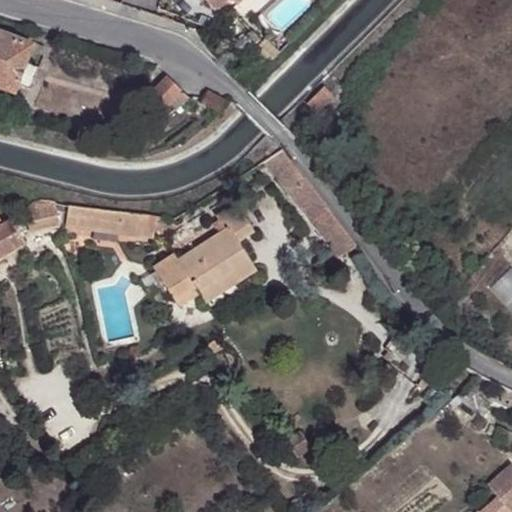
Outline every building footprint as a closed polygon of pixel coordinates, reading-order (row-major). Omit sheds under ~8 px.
[(226,0),(203,0),(214,11),(226,0)] [(31,53),(32,50),(0,37),(0,90),(14,96),(18,88),(26,67),(31,53)] [(31,53),(41,57),(43,50),(34,46),(32,50),(31,53)] [(30,93),(39,72),(26,67),(18,88),(30,93)] [(166,113),(169,118),(183,107),(168,87),(137,110),(130,116),(141,128),(147,123),(157,120),(166,113)] [(321,113),(334,102),(336,99),(327,90),(312,105),(321,113)] [(202,108),(217,118),(223,107),(207,98),(202,108)] [(362,249),(280,154),(261,166),(344,263),(362,249)] [(60,222),(57,206),(36,204),(27,206),(30,224),(60,222)] [(217,216),(226,229),(229,227),(237,240),(250,232),(233,205),(217,216)] [(152,240),(155,219),(68,208),(65,228),(152,240)] [(0,256),(26,241),(11,218),(0,224),(0,256)] [(229,227),(226,229),(180,259),(200,290),(232,269),(238,279),(255,268),(237,240),(229,227)] [(200,290),(180,259),(176,252),(155,266),(177,305),(200,290)] [(511,314),(511,266),(509,263),(485,287),(511,314)] [(206,300),(238,279),(232,269),(200,290),(206,300)] [(449,402),(456,405),(463,400),(458,394),(449,402)] [(498,427),(492,440),(503,445),(509,432),(498,427)] [(311,447),(301,433),(287,442),(296,456),(311,447)] [(511,464),(510,463),(487,485),(511,511),(511,464)]
